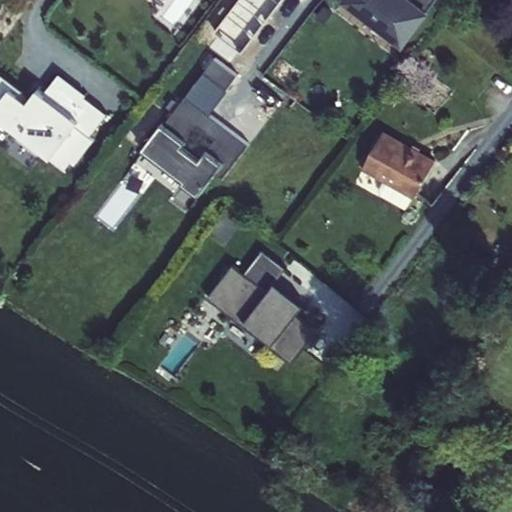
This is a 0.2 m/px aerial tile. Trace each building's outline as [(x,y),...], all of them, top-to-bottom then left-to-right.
[(381,0),(417,26),(436,0),(381,0)] [(217,46),(206,61),(229,78),(240,63),(217,46)] [(33,95),(0,71),(0,119),(74,172),(114,116),(87,97),(89,95),(60,75),(48,91),(40,85),(33,95)] [(204,184),(221,161),(228,167),(253,132),(188,85),(148,140),(188,169),(187,172),(204,184)] [(376,132),(356,168),(381,181),(374,195),(403,210),(429,160),(376,132)] [(326,319),(306,303),(276,281),(284,271),(294,257),(270,239),(252,263),(240,254),(226,273),(243,286),(234,298),(303,350),(326,319)] [(276,281),(306,303),(313,293),(284,271),(276,281)] [(243,286),(226,273),(215,288),(301,353),(303,350),(234,298),(243,286)]
